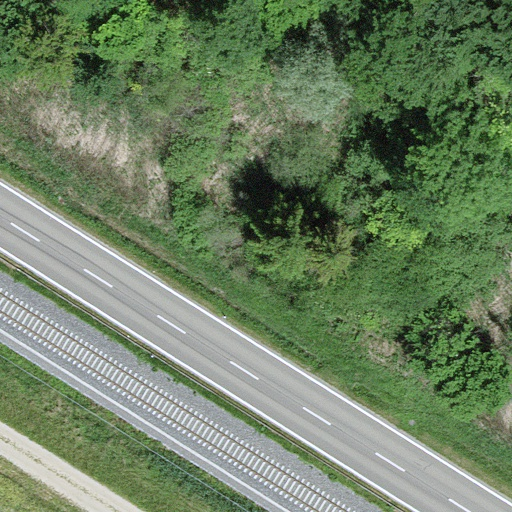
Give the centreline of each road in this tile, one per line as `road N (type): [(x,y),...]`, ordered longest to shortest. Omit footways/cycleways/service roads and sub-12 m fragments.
road 1 (secondary): [(466,511),(0,221)]
road 2 (track): [(114,511),(0,439)]
